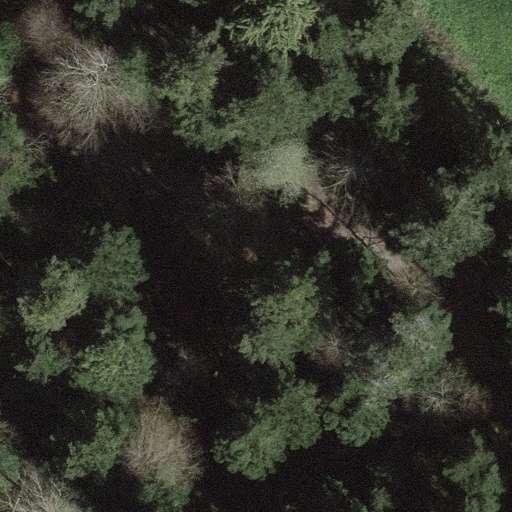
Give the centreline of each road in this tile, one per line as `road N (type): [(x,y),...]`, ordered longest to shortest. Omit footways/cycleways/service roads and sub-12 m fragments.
road 1 (track): [(0,121),(69,141),(188,196),(511,282)]
road 2 (track): [(188,196),(156,367),(97,511)]
